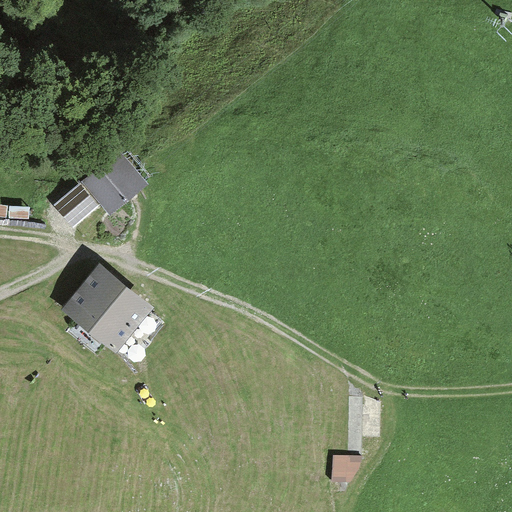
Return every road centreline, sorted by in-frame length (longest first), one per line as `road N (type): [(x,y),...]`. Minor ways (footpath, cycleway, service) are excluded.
road 1 (track): [(87,248),(236,305),(390,390),(511,389)]
road 2 (track): [(390,390),(398,414),(347,511)]
